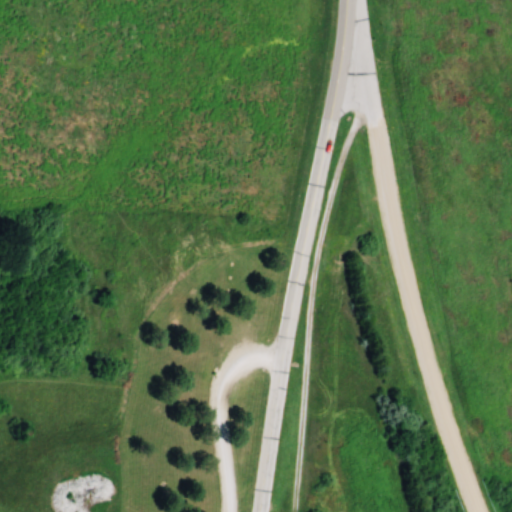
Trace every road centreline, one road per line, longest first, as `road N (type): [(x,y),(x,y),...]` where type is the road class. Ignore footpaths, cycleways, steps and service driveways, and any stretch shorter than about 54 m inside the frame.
road 1 (residential): [(479,511),(414,307),(345,0)]
road 2 (tertiary): [(258,511),(345,0)]
